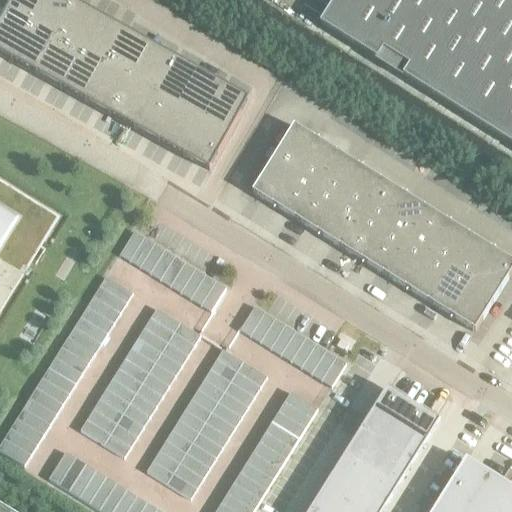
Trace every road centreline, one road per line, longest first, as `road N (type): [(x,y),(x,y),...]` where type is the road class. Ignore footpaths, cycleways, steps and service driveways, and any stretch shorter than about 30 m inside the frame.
road 1 (unknown): [(224,233),(279,136),(301,123),(341,134),(511,233)]
road 2 (unknown): [(152,0),(267,75),(265,104),(203,221)]
